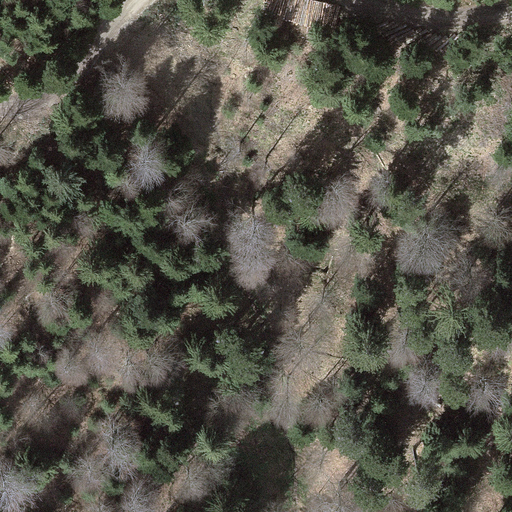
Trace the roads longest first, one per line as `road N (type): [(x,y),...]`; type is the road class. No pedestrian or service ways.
road 1 (track): [(135,0),(53,95),(18,109),(0,106)]
road 2 (track): [(511,13),(438,18),(378,9)]
